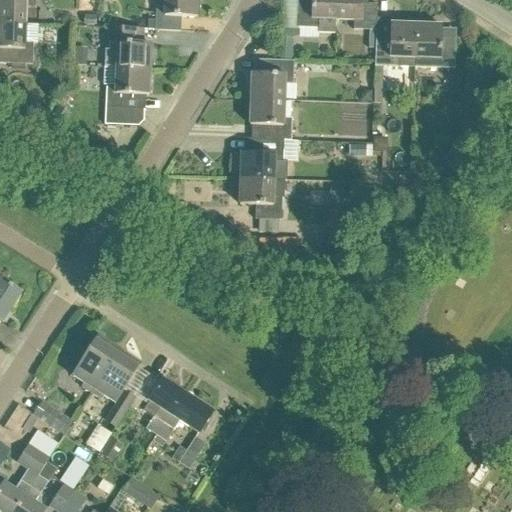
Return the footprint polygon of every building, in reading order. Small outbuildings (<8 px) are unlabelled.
[(0,0),(0,25),(25,26),(25,9),(34,9),(34,0),(0,0)] [(197,19),(197,0),(164,0),(164,9),(155,9),(154,22),(149,22),(148,31),(180,32),(181,18),(197,19)] [(297,0),(297,4),(296,30),(318,31),(318,36),(335,36),(336,23),(336,0),(297,0)] [(336,0),(336,23),(352,23),(352,32),(369,33),(368,51),(374,51),(376,7),(362,6),(362,0),(336,0)] [(94,27),(94,18),(81,18),(81,27),(94,27)] [(0,65),(6,65),(11,66),(20,66),(24,66),(33,66),(34,44),(38,44),(38,26),(25,26),(0,25),(0,65)] [(415,62),(416,29),(390,28),(390,33),(377,33),(377,43),(376,43),(374,84),(382,85),(383,69),(397,70),(397,68),(414,69),(415,62)] [(104,68),(149,71),(150,45),(140,45),(141,30),(108,29),(107,52),(103,52),(102,68),(104,68)] [(415,62),(414,69),(431,70),(431,71),(454,72),(455,33),(441,32),(441,30),(416,29),(415,62)] [(250,101),(283,103),(284,86),(293,86),(294,64),(254,62),(254,76),(251,76),(250,101)] [(147,97),(149,71),(104,68),(103,86),(106,87),(105,109),(144,111),(145,97),(147,97)] [(65,88),(66,77),(54,76),(54,87),(65,88)] [(361,104),(372,104),(372,94),(360,94),(361,104)] [(34,114),(36,114),(38,113),(40,112),(41,111),(42,109),(42,107),(42,105),(41,103),(39,102),(38,101),(36,100),(34,100),(32,101),(30,102),(29,103),(28,105),(28,107),(28,109),(29,111),(30,112),(32,113),(34,114)] [(282,121),(283,103),(250,101),(249,127),(257,128),(257,141),(283,142),(291,143),(292,121),(282,121)] [(283,142),(257,141),(244,141),(243,155),(241,155),(240,181),(287,182),(287,165),(282,165),(283,142)] [(447,158),(459,152),(455,143),(443,149),(447,158)] [(349,158),(366,158),(366,148),(349,148),(349,158)] [(286,182),(287,182),(240,181),(239,206),(255,207),(255,221),(260,222),(279,223),(281,223),(282,199),(284,199),(284,182),(286,182)] [(306,236),(325,236),(328,236),(328,247),(340,247),(340,236),(340,219),(328,219),(328,223),(307,223),(306,236)] [(284,239),(284,248),(302,248),(303,239),(284,239)] [(0,322),(2,324),(21,294),(0,281),(0,280),(0,322)] [(104,375),(119,352),(99,339),(72,380),(92,393),(104,375)] [(104,375),(92,393),(113,406),(139,366),(119,352),(104,375)] [(143,429),(156,437),(169,417),(184,394),(163,381),(148,404),(156,409),(143,429)] [(117,430),(136,401),(125,394),(107,423),(117,430)] [(152,443),(155,445),(157,442),(162,445),(177,422),(199,436),(214,413),(184,394),(169,417),(156,437),(152,443)] [(370,412),(355,402),(343,422),(357,430),(370,412)] [(52,410),(44,423),(65,436),(73,424),(52,410)] [(39,432),(30,446),(50,459),(59,445),(39,432)] [(187,470),(204,444),(193,437),(184,451),(180,448),(172,460),(187,470)] [(0,446),(0,465),(2,467),(11,453),(8,451),(0,446)] [(15,511),(24,499),(45,466),(50,459),(30,446),(18,464),(28,471),(14,492),(4,486),(0,491),(0,511),(15,511)] [(24,499),(15,511),(44,511),(35,506),(56,473),(45,466),(24,499)] [(88,475),(82,490),(114,501),(119,485),(88,475)] [(152,511),(159,499),(130,481),(123,493),(152,511)] [(49,509),(54,511),(61,511),(74,492),(64,485),(49,509)] [(74,492),(61,511),(80,511),(88,500),(74,492)]
